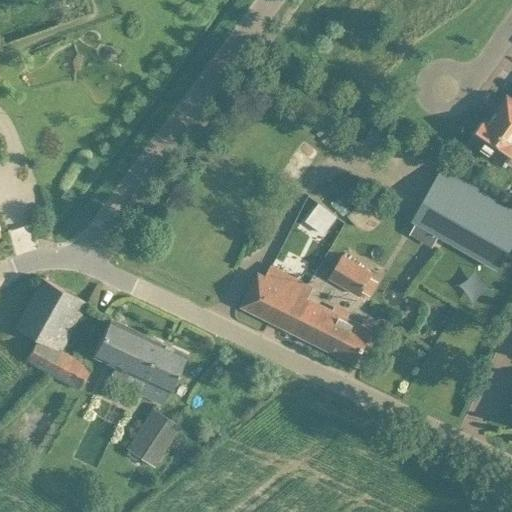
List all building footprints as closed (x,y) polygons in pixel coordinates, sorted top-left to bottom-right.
[(511,99),(507,96),(489,122),(485,120),(492,109),(491,108),(482,122),(480,121),(471,133),(473,134),(470,138),(495,156),(495,154),(504,160),(504,161),(507,163),(507,162),(511,166),(511,99)] [(511,245),(511,204),(443,165),(412,219),(499,268),(511,245)] [(360,177),(353,185),(361,192),(368,184),(360,177)] [(319,203),(306,220),(324,233),(337,216),(319,203)] [(343,253),(328,276),(359,294),(373,271),(343,253)] [(259,273),(241,305),(269,319),(285,286),(294,291),(300,280),(270,265),(265,276),(259,273)] [(15,326),(33,336),(37,338),(26,359),(79,389),(88,373),(79,361),(60,351),(87,302),(43,277),(15,326)] [(285,286),(269,319),(356,363),(365,345),(373,330),(308,298),(314,287),(300,280),(294,291),(285,286)] [(110,318),(101,336),(92,355),(147,383),(142,393),(163,404),(186,354),(110,318)] [(154,466),(180,425),(153,408),(127,448),(154,466)]
